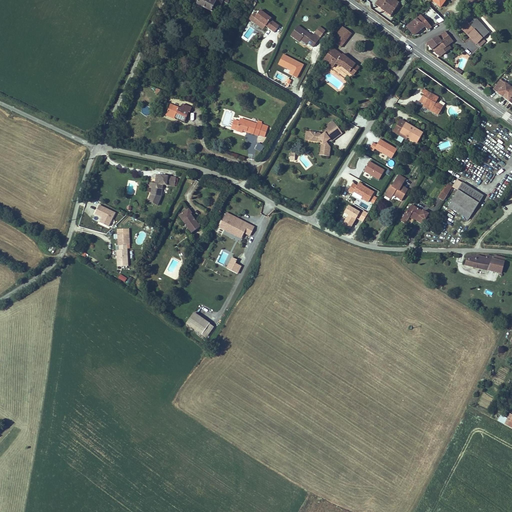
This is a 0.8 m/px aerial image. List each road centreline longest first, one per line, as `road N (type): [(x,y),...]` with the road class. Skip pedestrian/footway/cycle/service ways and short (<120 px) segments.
road 1 (residential): [(314,219),(392,248),(511,248)]
road 2 (residential): [(314,219),(415,49)]
road 3 (residential): [(97,145),(254,187)]
road 4 (residential): [(97,145),(163,0)]
road 5 (primary): [(415,49),(511,120)]
